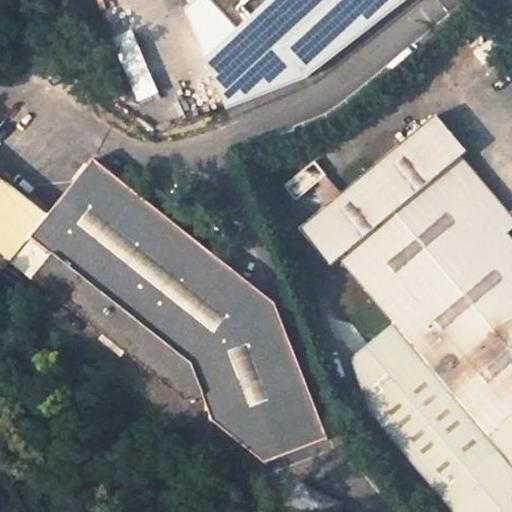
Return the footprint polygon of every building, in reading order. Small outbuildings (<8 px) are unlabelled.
[(205,0),(190,15),(212,97),(293,71),(400,0),(205,0)] [(470,7),(464,0),(459,0),(447,10),(454,19),(470,7)] [(128,5),(108,11),(125,76),(146,70),(128,5)] [(505,46),(495,35),(474,52),(483,63),(505,46)] [(153,70),(136,76),(143,97),(160,92),(153,70)] [(437,114),(301,228),(332,265),(339,258),(395,325),(372,347),(369,348),(363,354),(359,361),(355,372),(354,376),(354,381),(357,393),(360,399),(452,511),(511,511),(511,235),(452,164),(467,151),(437,114)] [(326,174),(314,161),(284,185),(296,198),(326,174)] [(33,242),(57,261),(38,284),(190,408),(205,406),(215,430),(269,467),(333,441),(278,307),(97,163),(33,242)]
